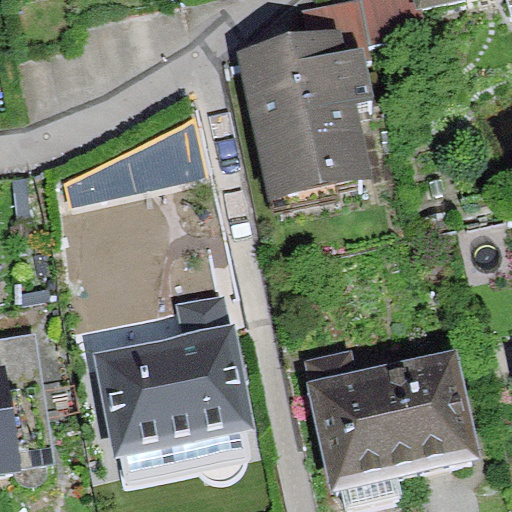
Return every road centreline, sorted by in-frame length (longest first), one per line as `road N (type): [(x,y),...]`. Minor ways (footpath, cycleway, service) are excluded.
road 1 (residential): [(201,70),(295,511)]
road 2 (residential): [(201,70),(54,147),(0,155)]
